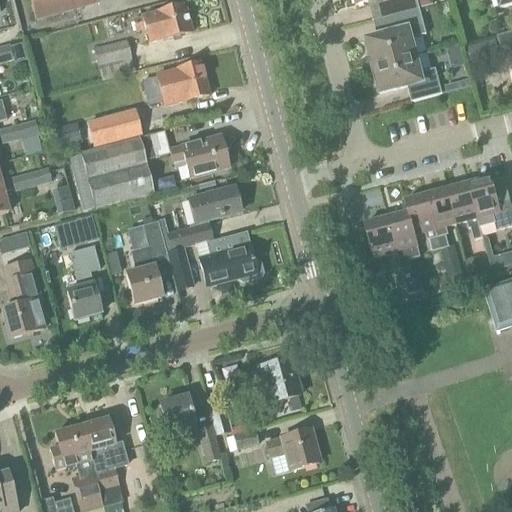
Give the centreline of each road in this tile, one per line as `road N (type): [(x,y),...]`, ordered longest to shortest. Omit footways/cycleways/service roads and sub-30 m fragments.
road 1 (residential): [(0,397),(323,308)]
road 2 (tertiary): [(378,511),(323,308)]
road 3 (tertiary): [(291,184),(242,0)]
road 4 (residential): [(317,0),(363,162)]
road 5 (residential): [(363,162),(511,123)]
road 6 (tertiary): [(323,308),(291,184)]
